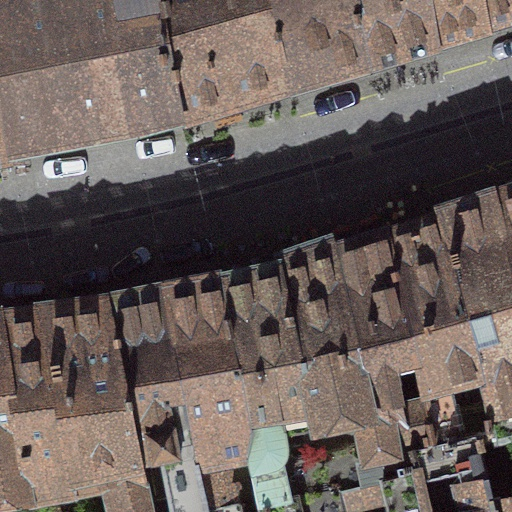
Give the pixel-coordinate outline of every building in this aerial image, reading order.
[(0,0),(0,98),(10,148),(71,137),(132,125),(178,113),(159,0),(0,0)] [(159,0),(178,113),(234,97),(290,80),(275,0),(159,0)] [(275,0),(290,80),(328,68),(367,57),(356,0),(275,0)] [(425,0),(356,0),(367,57),(399,47),(432,37),(425,0)] [(425,0),(432,37),(457,29),(482,21),(478,0),(425,0)] [(511,0),(478,0),(482,21),(509,13),(511,11),(511,0)] [(0,149),(10,148),(0,98),(0,149)] [(511,198),(497,203),(511,271),(511,198)] [(511,511),(511,271),(497,203),(468,213),(439,222),(493,433),(474,436),(491,505),(493,511),(511,511)] [(493,433),(439,222),(414,231),(390,239),(434,442),(474,435),(474,436),(493,433)] [(434,442),(390,239),(363,247),(337,255),(383,467),(412,461),(409,447),(434,442)] [(383,467),(337,255),(310,264),(283,274),(311,412),(328,492),(343,489),(343,488),(385,479),(383,467)] [(311,412),(283,274),(278,275),(252,282),(225,288),(252,431),(248,432),(256,482),(253,483),(249,484),(254,504),(258,503),(262,502),(263,506),(328,492),(311,412)] [(252,431),(225,288),(196,293),(167,299),(193,440),(208,504),(214,503),(214,506),(239,501),(231,463),(231,461),(231,459),(231,458),(231,456),(231,455),(230,453),(229,449),(228,446),(228,444),(226,442),(225,440),(224,438),(222,436),(243,431),(253,483),(256,482),(248,432),(252,431)] [(193,440),(167,299),(137,305),(108,311),(149,506),(150,511),(215,511),(214,506),(214,503),(208,504),(193,440)] [(150,511),(149,506),(108,311),(76,315),(44,319),(78,511),(150,511)] [(21,475),(25,511),(78,511),(44,319),(22,322),(0,324),(24,470),(21,475)] [(0,511),(25,511),(21,475),(24,470),(0,324),(0,511)] [(493,511),(491,505),(474,436),(474,435),(434,442),(409,447),(412,461),(416,474),(417,474),(425,511),(493,511)] [(425,511),(417,474),(416,474),(412,461),(383,467),(385,479),(343,488),(343,489),(346,511),(425,511)] [(263,506),(264,511),(346,511),(343,489),(328,492),(263,506)] [(264,511),(263,506),(262,502),(258,503),(260,511),(241,511),(239,501),(214,506),(215,511),(264,511)]
